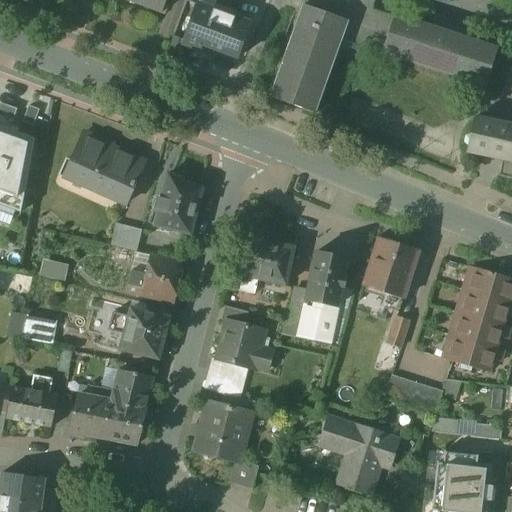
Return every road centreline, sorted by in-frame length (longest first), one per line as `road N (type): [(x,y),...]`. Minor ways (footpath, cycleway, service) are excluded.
road 1 (residential): [(152,481),(250,137)]
road 2 (tertiary): [(250,137),(511,234)]
road 3 (tertiary): [(0,36),(250,137)]
road 4 (residential): [(152,481),(0,452)]
